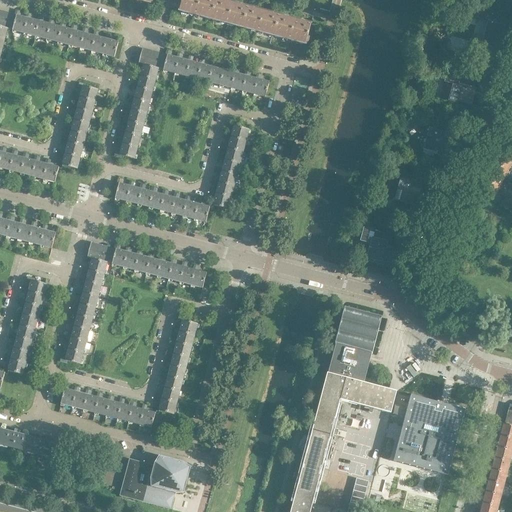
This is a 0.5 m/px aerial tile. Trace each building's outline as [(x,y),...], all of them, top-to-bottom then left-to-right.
[(216,0),(182,0),(181,4),(179,5),(178,9),(180,10),(179,12),(211,20),(216,0)] [(242,29),(247,8),(216,0),(211,20),(242,29)] [(499,49),(505,27),(498,25),(499,23),(498,21),(496,21),(497,15),(482,7),(477,17),(483,20),(486,15),(489,16),(481,44),(499,49)] [(273,37),(279,16),(247,8),(242,29),(273,37)] [(24,34),(28,19),(25,18),(18,16),(20,11),(15,10),(14,15),(16,16),(12,31),(24,34)] [(39,22),(37,21),(30,19),(31,14),(27,13),(25,18),(28,19),(24,34),(35,37),(39,22)] [(12,31),(16,16),(14,15),(8,14),(4,28),(7,29),(12,31)] [(46,40),(50,25),(48,24),(41,22),(42,17),(38,16),(37,21),(39,22),(35,37),(46,40)] [(307,38),(311,25),(279,16),(273,37),(305,45),(306,43),(308,43),(309,39),(307,38)] [(58,43),(61,28),(59,27),(52,25),(54,20),(49,19),(48,24),(50,25),(46,40),(58,43)] [(73,31),(70,30),(63,28),(65,23),(61,22),(59,27),(61,28),(58,43),(69,46),(73,31)] [(80,49),(84,34),(82,33),(75,31),(76,26),(72,25),(70,30),(73,31),(69,46),(80,49)] [(95,37),(93,36),(86,34),(87,29),(83,28),(82,33),(84,34),(80,49),(91,52),(95,37)] [(107,40),(104,39),(97,37),(99,32),(94,31),(93,36),(95,37),(91,52),(103,55),(107,40)] [(114,58),(118,43),(109,40),(110,35),(106,34),(104,39),(107,40),(103,55),(114,58)] [(146,66),(150,51),(142,49),(138,64),(143,65),(146,66)] [(174,73),(178,59),(176,58),(169,56),(171,51),(166,50),(165,55),(167,56),(163,70),(174,73)] [(155,68),(159,53),(150,51),(146,66),(155,68)] [(167,56),(165,55),(159,53),(155,68),(158,69),(163,70),(167,56)] [(190,62),(187,61),(180,59),(182,54),(178,53),(176,58),(178,59),(174,73),(186,76),(190,62)] [(201,65),(199,64),(192,62),(193,57),(189,56),(187,61),(190,62),(186,76),(197,79),(201,65)] [(212,68),(210,67),(203,65),(204,60),(200,59),(199,64),(201,65),(197,79),(208,82),(212,68)] [(219,85),(223,71),(221,70),(214,68),(216,63),(211,62),(210,67),(212,68),(208,82),(219,85)] [(155,80),(158,69),(155,68),(146,66),(143,65),(141,74),(135,73),(134,77),(140,79),(140,76),(155,80)] [(235,74),(232,73),(225,71),(227,66),(223,65),(221,70),(223,71),(219,85),(231,88),(235,74)] [(246,76),(244,76),(237,74),(238,69),(234,68),(232,73),(235,74),(231,88),(242,91),(246,76)] [(253,94),(257,79),(255,79),(248,77),(249,72),(245,71),(244,76),(246,76),(242,91),(253,94)] [(265,97),(269,82),(259,80),(261,75),(256,74),(255,79),(257,79),(253,94),(265,97)] [(470,104),(474,90),(460,86),(462,79),(446,75),(444,86),(459,90),(456,100),(470,104)] [(152,92),(155,80),(140,76),(140,79),(138,86),(132,84),(131,89),(137,90),(137,88),(152,92)] [(95,102),(98,90),(86,87),(87,85),(78,83),(77,87),(82,88),(81,96),(80,98),(95,102)] [(149,103),(152,92),(137,88),(137,90),(135,97),(130,96),(128,100),(134,101),(134,99),(149,103)] [(92,113),(95,102),(80,98),(81,96),(75,94),(74,98),(79,100),(78,107),(77,109),(92,113)] [(146,114),(149,103),(134,99),(134,101),(132,108),(127,107),(125,111),(131,112),(131,110),(146,114)] [(89,124),(92,113),(77,109),(78,107),(72,105),(71,110),(77,111),(75,118),(74,120),(89,124)] [(143,125),(146,114),(131,110),(131,112),(129,119),(124,118),(122,122),(128,124),(128,122),(143,125)] [(86,136),(89,124),(74,120),(75,118),(69,117),(68,121),(74,123),(72,130),(71,132),(86,136)] [(140,137),(143,125),(128,122),(128,124),(126,131),(121,129),(119,134),(125,135),(125,133),(140,137)] [(246,142),(249,130),(237,127),(238,125),(229,122),(228,127),(233,128),(231,136),(231,138),(246,142)] [(83,147),(86,136),(71,132),(72,130),(66,128),(65,132),(71,134),(69,141),(68,143),(83,147)] [(448,142),(444,141),(446,133),(428,128),(423,150),(444,155),(448,142)] [(137,148),(140,137),(125,133),(125,135),(123,142),(118,141),(116,145),(122,146),(122,144),(137,148)] [(243,153),(246,142),(231,138),(231,136),(226,134),(225,138),(230,140),(228,147),(228,149),(243,153)] [(80,158),(83,147),(68,143),(69,141),(63,139),(62,144),(68,145),(66,152),(65,154),(80,158)] [(134,160),(137,148),(122,144),(122,146),(120,153),(115,152),(113,156),(119,158),(119,156),(134,160)] [(240,164),(243,153),(228,149),(228,147),(223,145),(222,150),(227,151),(226,158),(225,160),(240,164)] [(13,156),(11,155),(4,153),(5,148),(1,147),(0,150),(0,152),(2,153),(0,159),(0,168),(9,171),(13,156)] [(508,169),(511,162),(511,157),(500,151),(499,152),(495,149),(491,158),(495,160),(494,162),(508,169)] [(24,159),(22,158),(15,157),(17,151),(12,150),(11,155),(13,156),(9,171),(21,174),(24,159)] [(77,170),(80,158),(65,154),(66,152),(60,151),(59,155),(65,156),(62,166),(77,170)] [(36,162),(34,161),(27,160),(28,154),(24,153),(22,158),(24,159),(21,174),(32,177),(36,162)] [(43,180),(47,165),(45,164),(38,163),(39,157),(35,156),(34,161),(36,162),(32,177),(43,180)] [(237,175),(240,164),(225,160),(226,158),(220,157),(219,161),(224,162),(223,169),(222,171),(237,175)] [(55,183),(59,168),(49,165),(50,160),(46,159),(45,164),(47,165),(43,180),(55,183)] [(503,180),(508,169),(494,162),(493,164),(489,162),(484,170),(503,180)] [(234,187),(237,175),(222,171),(223,169),(217,168),(216,172),(221,174),(220,181),(219,183),(234,187)] [(398,177),(400,172),(389,169),(387,174),(398,177)] [(498,190),(503,180),(484,170),(480,178),(484,181),(483,183),(498,190)] [(126,202),(130,187),(128,186),(121,184),(122,179),(118,178),(116,186),(118,187),(115,199),(126,202)] [(417,206),(422,190),(410,186),(411,181),(400,178),(394,200),(417,206)] [(231,198),(234,187),(219,183),(220,181),(214,179),(213,184),(218,185),(217,192),(216,194),(231,198)] [(141,190),(139,189),(132,187),(134,182),(129,181),(128,186),(130,187),(126,202),(138,205),(141,190)] [(492,201),(498,190),(483,183),(482,184),(478,182),(474,191),(478,193),(492,201)] [(149,208),(153,193),(150,192),(143,190),(145,185),(141,184),(139,189),(141,190),(138,205),(149,208)] [(164,196),(162,195),(155,193),(156,188),(152,187),(150,192),(153,193),(149,208),(160,211),(164,196)] [(171,214),(175,199),(173,198),(166,196),(167,191),(163,190),(162,195),(164,196),(160,211),(171,214)] [(228,210),(231,198),(216,194),(217,192),(211,191),(210,195),(215,196),(213,206),(228,210)] [(187,202),(184,201),(177,199),(179,194),(174,193),(173,198),(175,199),(171,214),(183,217),(187,202)] [(198,205),(196,204),(189,202),(190,197),(186,196),(184,201),(187,202),(183,217),(194,219),(198,205)] [(205,223),(209,208),(200,205),(201,200),(197,199),(196,204),(198,205),(194,219),(205,223)] [(10,222),(8,221),(1,219),(2,214),(0,213),(0,235),(6,237),(10,222)] [(21,225),(19,224),(12,222),(14,217),(9,216),(8,221),(10,222),(6,237),(17,240),(21,225)] [(29,243),(33,228),(30,227),(23,225),(25,220),(21,219),(19,224),(21,225),(17,240),(29,243)] [(44,231),(42,230),(35,228),(36,223),(32,222),(30,227),(33,228),(29,243),(40,246),(44,231)] [(52,249),(56,234),(46,231),(48,226),(43,225),(42,230),(44,231),(40,246),(52,249)] [(385,247),(385,243),(386,244),(388,235),(364,228),(360,241),(366,243),(371,244),(367,260),(385,265),(394,249),(385,247)] [(101,261),(105,246),(91,243),(87,258),(92,259),(101,261)] [(127,253),(125,252),(118,250),(119,245),(115,244),(113,249),(116,250),(112,264),(123,267),(127,253)] [(112,264),(116,250),(113,249),(105,246),(101,261),(107,262),(107,263),(112,264)] [(138,255),(136,255),(129,253),(130,248),(126,247),(125,252),(127,253),(123,267),(134,270),(138,255)] [(146,273),(150,258),(147,258),(140,256),(142,251),(137,250),(136,255),(138,255),(134,270),(146,273)] [(161,261),(159,261),(152,259),(153,254),(149,253),(147,258),(150,258),(146,273),(157,276),(161,261)] [(172,264),(170,264),(163,262),(164,257),(160,256),(159,261),(161,261),(157,276),(168,279),(172,264)] [(104,274),(107,263),(107,262),(101,261),(92,259),(90,268),(84,267),(83,271),(88,273),(89,270),(104,274)] [(179,282),(183,267),(181,267),(174,265),(176,260),(171,259),(170,264),(172,264),(168,279),(179,282)] [(191,285),(195,270),(192,270),(185,268),(187,263),(183,262),(181,267),(183,267),(179,282),(191,285)] [(202,288),(206,273),(197,271),(198,266),(194,265),(192,270),(195,270),(191,285),(202,288)] [(101,285),(104,274),(89,270),(88,273),(87,279),(81,278),(80,282),(85,284),(86,281),(101,285)] [(43,296),(47,285),(35,282),(36,279),(27,277),(26,281),(31,283),(29,290),(29,292),(43,296)] [(98,297),(101,285),(86,281),(85,284),(84,291),(78,289),(77,294),(83,295),(83,293),(98,297)] [(40,308),(43,296),(29,292),(29,290),(24,289),(23,293),(28,294),(26,301),(26,304),(40,308)] [(95,308),(98,297),(83,293),(83,295),(81,302),(75,301),(74,305),(80,306),(80,304),(95,308)] [(37,319),(40,308),(26,304),(26,301),(21,300),(20,304),(25,306),(23,313),(23,315),(37,319)] [(92,319),(95,308),(80,304),(80,306),(78,313),(72,312),(71,316),(77,318),(77,315),(92,319)] [(372,354),(378,331),(381,318),(344,308),(335,344),(328,373),(364,383),(371,354),(372,354)] [(35,330),(37,319),(23,315),(23,313),(18,311),(17,315),(22,317),(20,324),(20,326),(35,330)] [(89,330),(92,319),(77,315),(77,318),(75,325),(69,323),(68,327),(73,329),(74,326),(89,330)] [(194,336),(197,324),(186,321),(187,319),(178,317),(177,321),(182,323),(180,330),(179,332),(194,336)] [(32,341),(35,330),(20,326),(20,324),(15,322),(14,327),(19,328),(17,335),(17,337),(32,341)] [(86,342),(89,330),(74,326),(73,329),(74,329),(72,336),(66,334),(65,339),(71,340),(71,338),(86,342)] [(191,347),(194,336),(179,332),(180,330),(175,328),(174,332),(179,334),(177,341),(176,343),(191,347)] [(29,353),(32,341),(17,337),(17,335),(12,334),(11,338),(16,339),(14,346),(14,349),(29,353)] [(83,353),(86,342),(71,338),(71,340),(69,347),(63,346),(62,350),(68,351),(68,349),(83,353)] [(188,358),(191,347),(176,343),(177,341),(172,340),(171,344),(176,345),(174,352),(173,354),(188,358)] [(26,364),(29,353),(14,349),(14,346),(9,345),(8,349),(13,351),(11,358),(11,360),(26,364)] [(80,365),(83,353),(68,349),(68,351),(66,358),(60,357),(59,362),(68,364),(69,362),(80,365)] [(185,370),(188,358),(173,354),(174,352),(169,351),(168,355),(173,356),(171,364),(170,366),(185,370)] [(23,375),(26,364),(11,360),(11,358),(6,356),(5,360),(10,362),(8,371),(23,375)] [(182,381),(185,370),(170,366),(171,364),(166,362),(165,366),(170,368),(168,375),(167,377),(182,381)] [(179,392),(182,381),(167,377),(168,375),(163,373),(162,378),(167,379),(165,386),(164,388),(179,392)] [(310,511),(325,457),(340,400),(359,405),(358,410),(372,413),(373,409),(391,414),(396,392),(364,383),(328,373),(327,373),(290,511),(310,511)] [(72,407),(76,392),(74,392),(66,390),(68,384),(63,383),(61,392),(63,393),(60,404),(72,407)] [(176,404),(179,392),(164,388),(165,386),(160,385),(159,389),(164,390),(162,397),(161,399),(176,404)] [(83,410),(87,395),(85,395),(78,393),(79,387),(75,386),(74,392),(76,392),(72,407),(83,410)] [(95,413),(98,398),(96,398),(89,396),(91,390),(86,389),(85,395),(87,395),(83,410),(95,413)] [(110,401),(108,401),(100,399),(102,393),(98,392),(96,398),(98,398),(95,413),(106,416),(110,401)] [(121,404),(119,404),(112,402),(113,396),(109,395),(108,401),(110,401),(106,416),(117,419),(121,404)] [(173,415),(176,404),(161,399),(162,397),(157,396),(156,400),(161,402),(158,411),(173,415)] [(465,410),(411,396),(394,461),(448,475),(465,410)] [(128,422),(132,407),(130,407),(123,405),(124,399),(120,398),(119,404),(121,404),(117,419),(128,422)] [(144,410),(141,410),(134,408),(136,402),(132,401),(130,407),(132,407),(128,422),(140,425),(144,410)] [(151,428),(155,414),(155,413),(146,411),(147,405),(143,404),(141,410),(144,410),(140,425),(151,428)] [(511,426),(504,424),(503,424),(502,426),(498,425),(495,434),(511,438),(511,426)] [(25,453),(29,437),(19,434),(20,431),(15,429),(14,433),(3,430),(0,442),(0,446),(0,447),(1,445),(13,448),(24,451),(24,453),(25,453)] [(511,450),(511,438),(495,434),(493,443),(497,445),(497,447),(511,450)] [(53,455),(56,444),(45,441),(46,438),(41,436),(40,440),(29,437),(25,453),(27,454),(27,451),(51,458),(50,460),(53,461),(54,456),(53,455)] [(510,462),(511,452),(511,450),(497,447),(496,449),(492,447),(489,457),(510,462)] [(184,493),(190,467),(183,462),(159,456),(154,463),(153,469),(141,466),(142,462),(129,459),(119,496),(131,499),(171,510),(174,497),(172,496),(173,493),(175,493),(184,493)] [(507,473),(510,462),(489,457),(487,466),(491,467),(491,469),(507,473)] [(504,484),(507,473),(491,469),(490,471),(486,470),(483,479),(504,484)] [(360,511),(361,511),(364,499),(368,482),(356,478),(350,500),(350,503),(347,511),(360,511)] [(501,496),(504,484),(483,479),(481,488),(486,490),(485,492),(501,496)] [(498,507),(501,496),(485,492),(485,494),(480,492),(477,502),(498,507)] [(496,511),(498,507),(477,502),(475,511),(480,511),(479,511),(496,511)]
